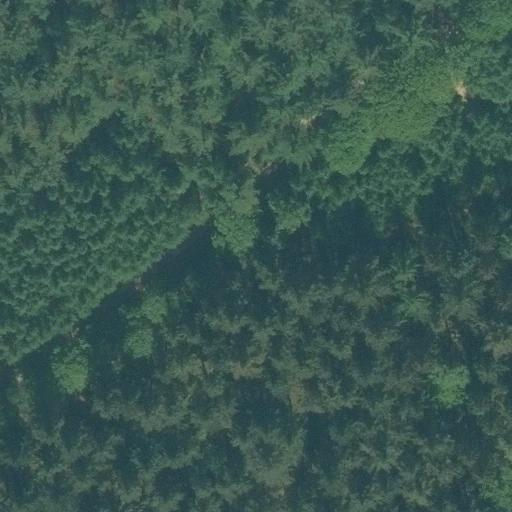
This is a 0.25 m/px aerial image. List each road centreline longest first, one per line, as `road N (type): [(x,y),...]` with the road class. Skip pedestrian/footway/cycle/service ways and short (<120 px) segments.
road 1 (track): [(121,297),(454,0)]
road 2 (track): [(121,297),(0,371)]
